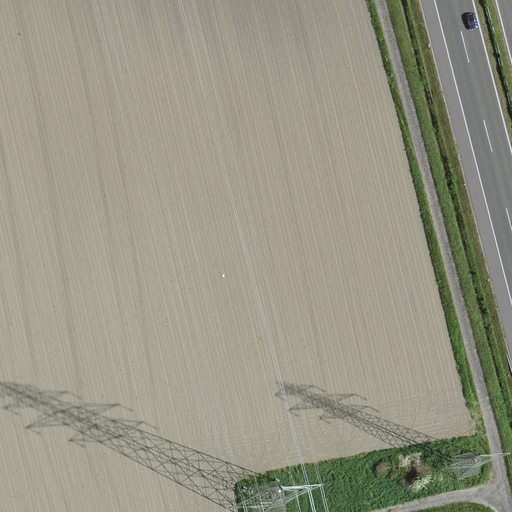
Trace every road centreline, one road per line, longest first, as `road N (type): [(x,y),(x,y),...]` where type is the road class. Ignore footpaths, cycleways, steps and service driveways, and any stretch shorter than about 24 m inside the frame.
road 1 (unclassified): [(506,511),(378,0)]
road 2 (motorway): [(454,0),(511,228)]
